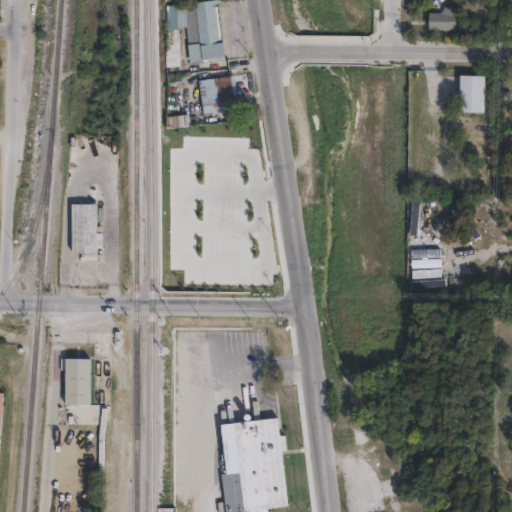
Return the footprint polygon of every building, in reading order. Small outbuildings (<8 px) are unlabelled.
[(213,4),(220,58),(197,61),(194,42),(182,44),(177,9),(213,4)] [(166,5),(166,73),(178,73),(178,5),(166,5)] [(449,5),(449,11),(450,11),(450,27),(444,27),(444,28),(424,28),(424,11),(437,11),(437,7),(438,7),(438,5),(449,5)] [(480,74),(479,112),(455,111),(456,74),(480,74)] [(213,77),(216,102),(235,100),(231,75),(213,77)] [(167,115),(167,126),(188,126),(188,115),(167,115)] [(102,202),(102,218),(97,218),(97,231),(102,231),(102,245),(97,245),(96,258),(84,257),(84,251),(70,251),(71,201),(102,202)] [(221,288),(221,271),(197,271),(197,288),(221,288)] [(95,357),(94,404),(69,404),(70,370),(65,370),(65,357),(95,357)] [(224,511),(233,511),(249,511),(268,511),(268,508),(287,506),(281,417),(222,422),(226,473),(222,474),(224,511)]
